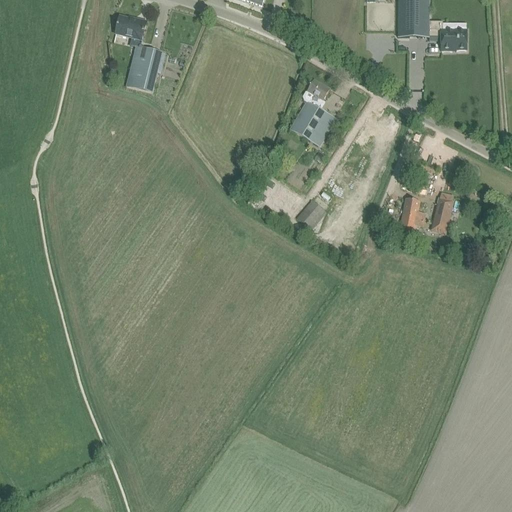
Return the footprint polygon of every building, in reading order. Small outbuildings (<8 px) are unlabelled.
[(239,0),(262,8),(264,0),(239,0)] [(467,52),(467,42),(467,32),(443,32),(443,23),(430,23),(429,0),(398,0),(398,39),(430,39),(430,36),(442,37),(441,53),(452,53),(452,51),(456,51),(456,53),(457,53),(457,52),(467,52)] [(116,36),(117,35),(142,42),(147,23),(138,21),(137,23),(121,19),(121,18),(120,18),(118,26),(117,28),(118,28),(116,36)] [(136,48),(127,89),(153,95),(163,54),(136,48)] [(290,131),(321,148),(337,120),(317,109),(321,101),(323,102),(330,91),(315,82),(308,93),(306,93),(303,98),(303,101),(306,103),(290,131)] [(270,193),(266,198),(272,202),(275,196),(270,193)] [(447,236),(448,232),(454,203),(439,200),(432,233),(447,236)] [(418,214),(420,204),(405,201),(399,234),(414,237),(416,225),(424,226),(426,216),(418,214)] [(311,232),(326,214),(312,202),(297,220),(311,232)]
